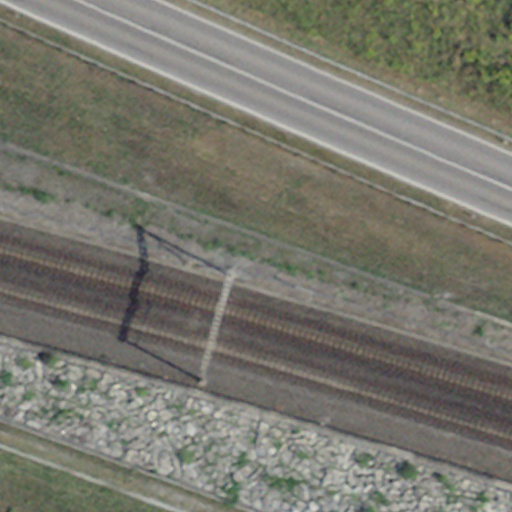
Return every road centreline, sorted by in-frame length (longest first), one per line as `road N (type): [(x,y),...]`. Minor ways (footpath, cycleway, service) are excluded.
road 1 (primary): [(511,191),(61,0)]
road 2 (track): [(0,441),(186,511)]
